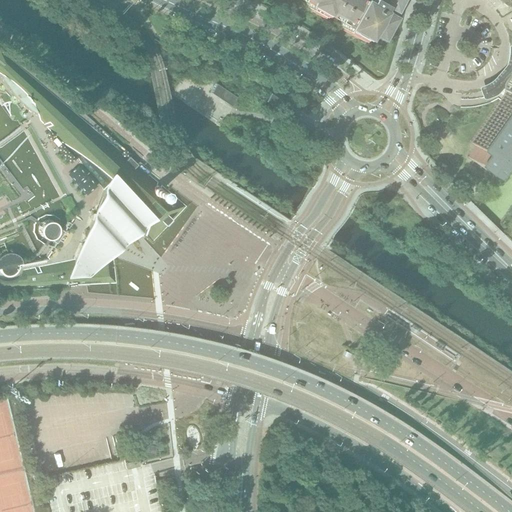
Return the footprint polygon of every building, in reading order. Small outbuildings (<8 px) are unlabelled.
[(377,6),(365,0),(310,0),(307,5),(309,6),(308,7),(321,15),(322,13),(324,14),(325,13),(328,7),(333,9),(332,11),(341,16),(342,15),(347,17),(342,25),(344,26),(343,28),(358,37),(359,35),(361,36),(365,28),(370,31),(369,32),(378,37),(391,14),(377,6)] [(365,0),(377,6),(379,2),(391,9),(395,0),(365,0)] [(117,284),(116,280),(113,257),(113,252),(103,254),(112,246),(126,233),(127,234),(129,234),(130,234),(131,233),(131,232),(132,231),(131,229),(131,228),(135,224),(146,236),(152,243),(187,207),(161,185),(159,188),(159,187),(157,186),(156,185),(158,183),(148,174),(150,172),(147,169),(107,135),(83,113),(72,104),(49,85),(26,67),(10,55),(0,47),(0,74),(3,76),(10,80),(16,86),(22,92),(28,98),(33,105),(37,113),(40,121),(44,125),(48,122),(49,123),(50,125),(47,128),(104,190),(94,214),(93,213),(92,214),(90,215),(90,216),(90,218),(90,219),(92,220),(91,223),(88,230),(87,230),(85,230),(84,231),(83,233),(83,234),(84,236),(85,237),(84,239),(76,259),(39,267),(39,272),(36,272),(35,268),(24,270),(27,289),(68,287),(68,288),(77,287),(77,286),(87,286),(117,284)] [(511,83),(471,142),(471,143),(476,146),(468,157),(469,158),(468,158),(484,169),(491,160),(497,163),(498,163),(501,160),(500,158),(511,141),(511,83)] [(236,97),(216,84),(210,93),(230,106),(236,97)] [(273,106),(278,99),(271,94),(266,101),(273,106)] [(289,106),(278,99),(273,106),(285,114),(289,106)] [(42,228),(42,230),(42,233),(43,235),(44,237),(46,238),(47,239),(49,239),(51,239),(52,239),(58,243),(66,232),(59,227),(59,226),(57,224),(55,222),(53,221),(50,221),(48,222),(45,223),(43,225),(43,226),(42,228)] [(0,270),(0,271),(2,273),(3,275),(6,276),(9,276),(11,275),(14,274),(16,272),(17,270),(17,269),(17,267),(17,265),(21,264),(21,262),(21,261),(20,259),(19,258),(18,256),(17,255),(15,254),(14,253),(12,252),(10,252),(7,252),(5,252),(3,253),(0,254),(0,270)] [(133,364),(131,343),(131,342),(135,342),(133,323),(124,324),(124,327),(118,326),(117,345),(115,360),(125,361),(125,365),(133,364)] [(146,442),(140,442),(139,452),(155,453),(156,443),(146,442)] [(40,478),(47,511),(161,511),(155,483),(154,477),(153,474),(152,470),(151,464),(150,463),(148,464),(139,466),(137,459),(124,462),(123,460),(118,461),(40,478)]
